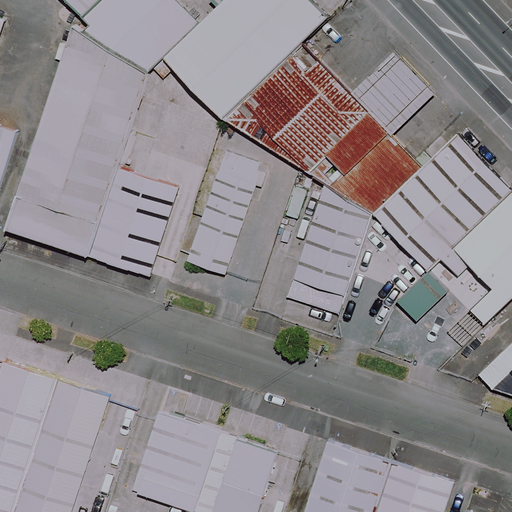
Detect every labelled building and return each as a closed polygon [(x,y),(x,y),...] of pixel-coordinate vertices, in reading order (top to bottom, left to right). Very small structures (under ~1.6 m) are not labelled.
[(75,0),(101,26),(127,0),(75,0)] [(186,0),(127,0),(101,26),(172,76),(181,66),(217,31),(186,0)] [(248,0),(217,31),(181,66),(240,126),(316,51),(347,21),(326,0),(248,0)] [(23,232),(109,260),(138,172),(167,79),(88,32),(23,232)] [(316,51),(240,126),(324,176),(383,119),(316,51)] [(425,80),(383,119),(324,176),(387,222),(439,174),(405,141),(446,100),(425,80)] [(39,138),(0,125),(0,202),(16,208),(39,138)] [(511,211),(511,176),(476,138),(439,174),(387,222),(441,279),(465,256),(511,211)] [(201,266),(243,279),(280,166),(238,152),(201,266)] [(198,192),(138,172),(109,260),(169,279),(198,192)] [(383,222),(339,190),(306,299),(355,314),(383,222)] [(511,211),(465,256),(511,306),(511,211)] [(397,302),(418,323),(446,294),(425,273),(397,302)] [(89,511),(127,399),(26,365),(0,442),(0,511),(89,511)] [(228,511),(252,444),(166,415),(139,491),(199,511),(228,511)] [(393,511),(410,462),(352,443),(329,511),(393,511)] [(282,511),(300,460),(252,444),(228,511),(282,511)] [(460,511),(471,483),(410,462),(393,511),(460,511)]
